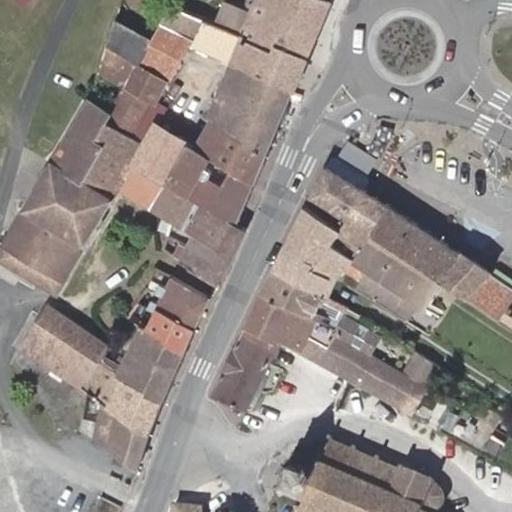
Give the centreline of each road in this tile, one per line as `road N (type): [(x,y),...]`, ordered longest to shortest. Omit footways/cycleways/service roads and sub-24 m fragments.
road 1 (tertiary): [(284,188),(147,511)]
road 2 (tertiary): [(352,61),(311,112),(284,188)]
road 3 (tertiary): [(284,188),(337,129),(387,97)]
